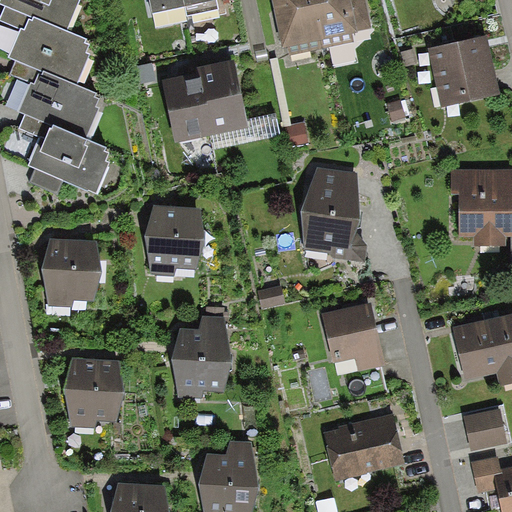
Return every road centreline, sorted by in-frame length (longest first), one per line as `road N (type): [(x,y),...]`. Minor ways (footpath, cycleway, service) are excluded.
road 1 (residential): [(378,188),(451,511)]
road 2 (residential): [(43,497),(0,249)]
